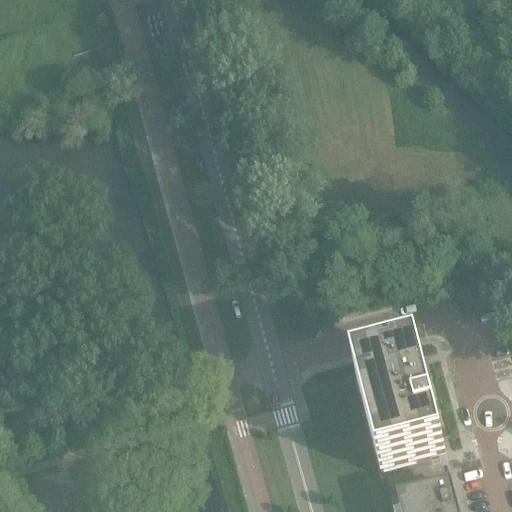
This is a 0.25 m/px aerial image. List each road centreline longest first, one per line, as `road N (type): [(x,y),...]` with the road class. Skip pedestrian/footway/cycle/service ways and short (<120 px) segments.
road 1 (unclassified): [(270,370),(172,0)]
road 2 (residential): [(482,422),(452,322),(270,370)]
road 3 (residential): [(0,442),(270,370)]
road 4 (unclassified): [(310,511),(270,370)]
